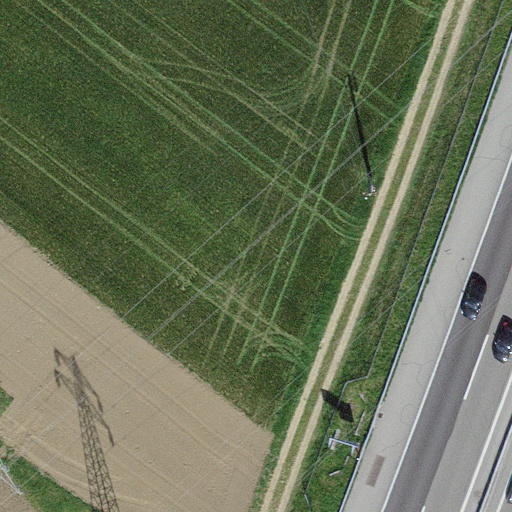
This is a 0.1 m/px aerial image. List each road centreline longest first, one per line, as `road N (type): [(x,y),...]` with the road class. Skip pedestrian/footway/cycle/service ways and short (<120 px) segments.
road 1 (track): [(460,0),(273,511)]
road 2 (motorway): [(511,267),(422,511)]
